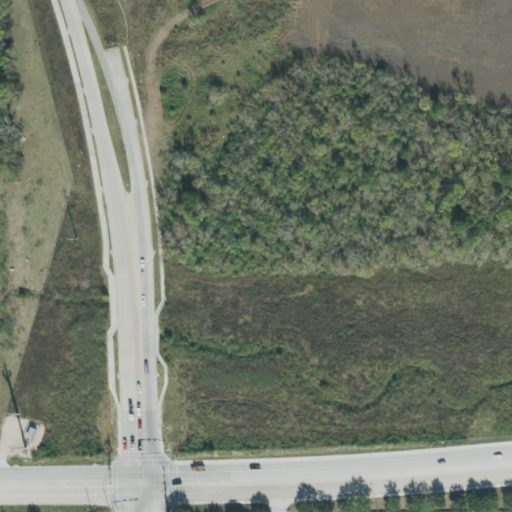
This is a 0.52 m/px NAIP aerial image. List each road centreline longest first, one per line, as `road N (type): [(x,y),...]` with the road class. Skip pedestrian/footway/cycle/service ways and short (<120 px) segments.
road 1 (tertiary): [(0,483),(511,461)]
road 2 (residential): [(144,480),(127,215)]
road 3 (residential): [(72,6),(104,172),(127,215)]
road 4 (residential): [(127,215),(135,174),(116,80)]
